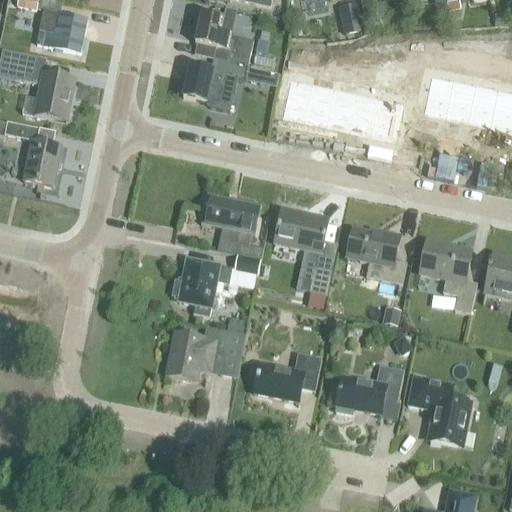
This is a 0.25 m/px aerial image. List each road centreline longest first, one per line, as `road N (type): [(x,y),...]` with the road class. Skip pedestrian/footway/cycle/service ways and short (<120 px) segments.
road 1 (residential): [(385,471),(58,400),(86,266)]
road 2 (residential): [(511,212),(116,131)]
road 3 (residential): [(86,266),(116,131)]
road 4 (residential): [(116,131),(140,0)]
